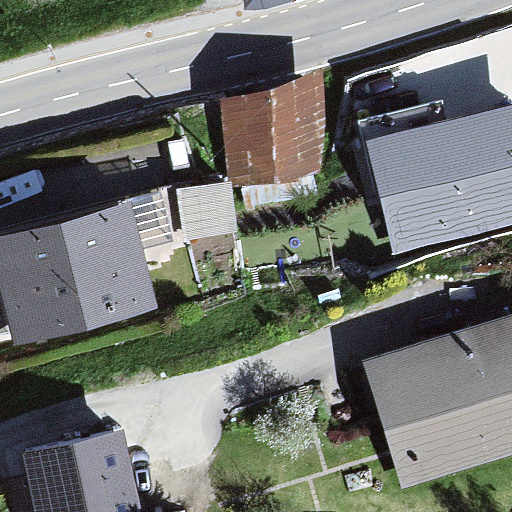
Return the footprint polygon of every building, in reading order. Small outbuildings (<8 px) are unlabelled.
[(257,0),(259,8),(289,0),(257,0)] [(316,70),(220,98),(234,185),(319,172),(316,70)] [(442,102),(359,122),(391,254),(511,224),(511,103),(447,119),(442,102)] [(129,201),(0,237),(0,285),(18,350),(160,311),(129,201)] [(511,312),(358,362),(398,487),(511,450),(511,312)] [(130,511),(107,427),(9,455),(24,511),(130,511)]
